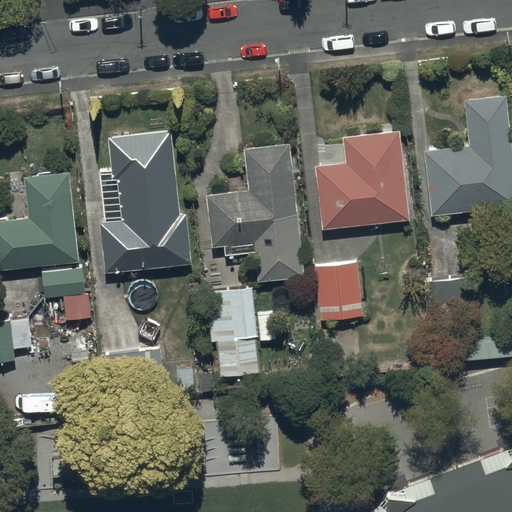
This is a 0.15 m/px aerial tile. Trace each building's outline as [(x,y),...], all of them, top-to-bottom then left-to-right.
[(468,140),(425,144),(431,208),(511,200),(511,137),(507,89),(464,93),(468,140)] [(102,215),(107,265),(191,257),(186,207),(181,207),(174,123),(109,128),(113,172),(120,171),(124,213),(102,215)] [(315,158),(322,221),(409,212),(400,123),(343,130),(345,154),(315,158)] [(303,270),(289,136),(244,141),(247,171),(238,172),(239,184),(206,187),(212,241),(224,240),(225,249),(255,246),(258,275),(303,270)] [(0,262),(79,254),(70,165),(25,169),(30,210),(0,213),(0,262)] [(358,256),(315,260),(320,314),(363,310),(358,256)] [(85,260),(43,264),(46,292),(87,288),(85,260)] [(472,270),(436,273),(439,307),(475,305),(472,270)] [(252,279),(205,284),(210,335),(216,334),(219,369),(258,366),(256,336),(276,335),(274,309),(255,311),(252,279)] [(29,312),(0,314),(0,355),(15,354),(14,343),(32,341),(29,312)] [(368,511),(511,511),(511,445),(387,488),(368,511)]
